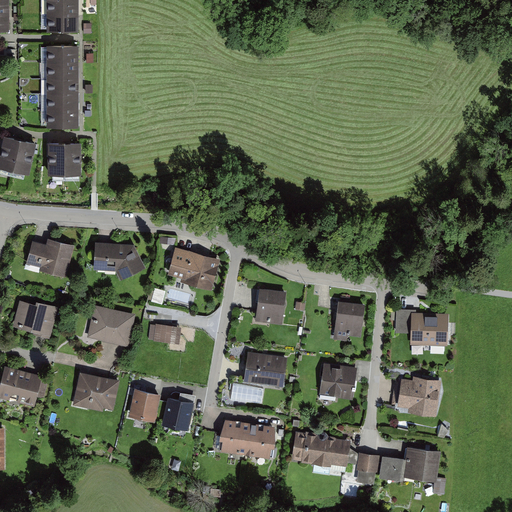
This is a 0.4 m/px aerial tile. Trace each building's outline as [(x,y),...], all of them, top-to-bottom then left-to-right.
[(9,0),(0,0),(0,31),(10,32),(9,0)] [(79,0),(47,0),(47,31),(79,31),(79,0)] [(79,45),(48,45),(48,126),(79,126),(79,45)] [(36,143),(5,136),(0,160),(0,167),(30,173),(36,143)] [(81,141),(48,142),(49,174),(82,174),(81,141)] [(75,245),(49,239),(47,245),(32,242),(26,264),(41,268),(40,272),(66,279),(75,245)] [(135,244),(96,242),(94,269),(117,271),(123,279),(146,268),(135,244)] [(222,259),(176,247),(168,274),(185,279),(184,282),(214,291),(222,259)] [(162,302),(165,289),(157,288),(154,301),(162,302)] [(287,293),(260,289),(256,321),(283,325),(287,293)] [(38,304),(21,300),(14,328),(52,338),(61,307),(39,301),(38,304)] [(366,304),(340,301),(335,335),(361,338),(366,304)] [(136,315),(94,307),(88,338),(129,346),(136,315)] [(415,333),(416,310),(406,309),(397,309),(396,332),(415,333)] [(450,313),(412,312),(411,345),(449,346),(450,313)] [(182,327),(156,324),(154,342),(180,345),(182,327)] [(288,358),(249,352),(244,382),(284,388),(288,358)] [(357,368),(325,363),(321,395),(353,399),(357,368)] [(43,377),(5,367),(0,384),(0,397),(35,406),(43,377)] [(120,381),(81,373),(74,404),(114,413),(120,381)] [(413,381),(401,380),(398,407),(410,408),(409,414),(438,417),(443,380),(414,376),(413,381)] [(233,384),(232,400),(265,402),(266,386),(233,384)] [(162,395),(135,389),(129,417),(156,423),(162,395)] [(195,403),(167,397),(162,426),(190,431),(195,403)] [(277,427),(223,419),(219,450),(273,458),(277,427)] [(352,439),(296,432),(293,460),(349,467),(352,439)] [(440,451),(408,447),(404,477),(435,481),(440,451)] [(380,456),(359,453),(357,470),(378,473),(380,456)] [(404,458),(383,455),(380,476),(401,480),(404,458)]
